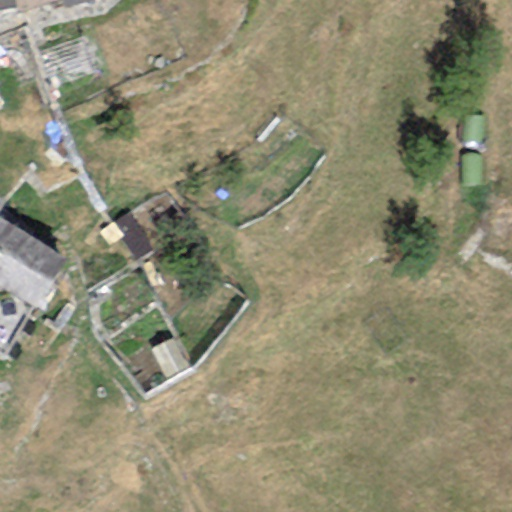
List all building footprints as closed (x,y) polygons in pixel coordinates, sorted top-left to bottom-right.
[(0,0),(0,11),(19,6),(16,0),(0,0)] [(16,0),(19,6),(22,13),(61,0),(16,0)] [(0,205),(3,201),(0,198),(0,245),(13,227),(0,217),(0,205)] [(65,260),(13,227),(0,245),(0,288),(30,308),(34,310),(65,260)] [(0,353),(30,308),(0,288),(0,353)]
